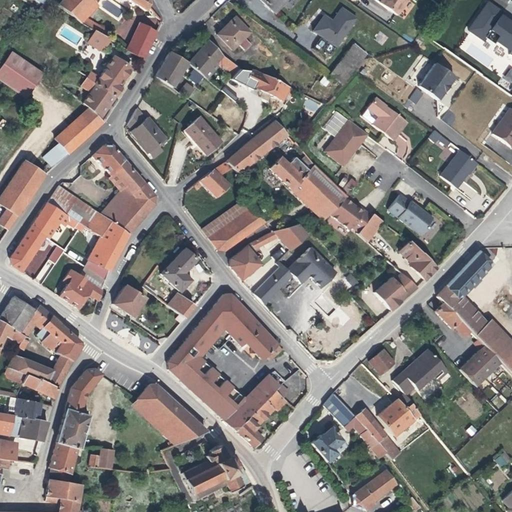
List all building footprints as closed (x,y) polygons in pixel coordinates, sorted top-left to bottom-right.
[(63,0),(58,6),(76,20),(94,1),(94,0),(129,0),(145,11),(149,6),(150,4),(148,0),(63,0)] [(283,0),(260,0),(272,12),(283,0)] [(408,0),(380,0),(379,2),(397,15),(408,0)] [(99,6),(94,1),(76,20),(82,24),(99,6)] [(511,51),(511,19),(486,2),(467,30),(483,41),(491,30),(500,36),(496,41),(511,51)] [(356,19),(341,8),(333,21),(324,16),(319,24),(313,31),(336,48),(356,19)] [(250,33),(234,17),(224,27),(216,35),(231,51),(237,45),(244,39),(250,33)] [(93,23),(89,29),(94,32),(106,38),(109,33),(93,23)] [(138,24),(125,51),(142,61),(156,33),(151,31),(138,24)] [(106,38),(94,32),(88,44),(102,52),(108,40),(106,38)] [(250,45),(244,39),(237,45),(243,51),(250,45)] [(239,69),(224,58),(207,40),(196,54),(187,64),(194,70),(202,77),(206,80),(218,66),(232,78),(239,69)] [(352,44),(328,75),(341,85),(365,54),(352,44)] [(42,74),(10,52),(0,67),(0,79),(26,98),(42,74)] [(171,88),(186,63),(186,62),(169,52),(162,64),(154,77),(154,78),(171,88)] [(91,72),(86,78),(97,86),(115,97),(121,87),(119,86),(125,77),(131,69),(113,57),(99,78),(91,72)] [(431,65),(414,87),(424,94),(434,102),(451,79),(431,65)] [(511,68),(510,67),(503,77),(511,83),(511,68)] [(255,70),(248,69),(243,81),(247,83),(265,92),(262,98),(265,100),(269,102),(273,96),(282,101),(289,87),(255,70)] [(202,77),(194,70),(187,78),(196,85),(202,77)] [(88,108),(100,120),(109,106),(115,97),(97,86),(86,78),(82,86),(91,93),(83,104),(88,108)] [(222,90),(232,98),(243,86),(233,78),(222,90)] [(177,94),(186,99),(193,89),(186,83),(177,94)] [(307,96),(301,106),(314,114),(320,104),(307,96)] [(406,123),(374,98),(366,109),(360,116),(371,125),(392,141),(398,133),(397,133),(399,130),(400,130),(406,123)] [(181,122),(191,107),(184,103),(175,118),(181,122)] [(47,164),(51,169),(57,164),(102,122),(100,120),(88,108),(54,140),(58,144),(42,158),(47,164)] [(511,109),(511,108),(492,133),(511,148),(511,109)] [(164,139),(146,118),(144,120),(142,118),(135,110),(126,125),(130,131),(129,132),(147,154),(156,146),(164,139)] [(353,152),(366,135),(348,120),(347,121),(335,111),(322,128),(334,138),(323,153),(342,167),(350,156),(349,156),(352,151),(353,152)] [(220,142),(198,117),(183,130),(194,144),(204,156),(220,142)] [(274,122),(224,162),(231,168),(237,174),(286,135),(274,122)] [(434,130),(428,138),(444,149),(450,141),(434,130)] [(103,146),(92,155),(105,170),(110,176),(108,178),(119,191),(99,214),(110,222),(128,235),(154,205),(154,196),(111,146),(103,146)] [(156,146),(147,154),(152,159),(161,151),(156,146)] [(178,186),(182,151),(171,150),(167,185),(178,186)] [(475,162),(459,150),(439,176),(455,188),(465,175),(475,162)] [(344,199),(346,197),(313,165),(305,155),(298,162),(293,158),(286,165),(279,158),(268,169),(281,181),(322,221),(328,215),(344,199)] [(0,225),(7,230),(44,175),(23,162),(0,196),(0,205),(6,210),(0,218),(0,225)] [(209,171),(191,186),(196,191),(201,186),(206,190),(213,198),(228,185),(218,176),(231,168),(224,162),(209,171)] [(41,169),(45,174),(51,169),(47,164),(41,169)] [(346,175),(338,184),(349,194),(357,184),(346,175)] [(58,186),(46,204),(85,227),(96,212),(58,186)] [(408,203),(398,195),(386,210),(420,236),(427,227),(425,225),(431,219),(421,211),(420,212),(415,208),(416,207),(409,202),(408,203)] [(263,222),(243,198),(200,229),(215,250),(223,251),(262,223),(263,222)] [(357,233),(370,215),(362,210),(361,212),(354,207),(344,199),(328,215),(348,230),(350,228),(357,233)] [(10,266),(19,272),(24,266),(43,238),(48,241),(59,224),(64,227),(66,225),(87,236),(90,231),(85,227),(46,204),(9,258),(10,266)] [(100,238),(100,237),(110,222),(99,214),(96,212),(85,227),(90,231),(100,238)] [(357,233),(356,234),(365,243),(381,222),(371,214),(370,215),(357,233)] [(80,273),(102,287),(108,271),(128,235),(110,222),(100,237),(100,238),(87,261),(80,273)] [(296,225),(271,232),(276,237),(287,250),(305,236),(296,225)] [(271,232),(264,235),(269,241),(276,237),(271,232)] [(228,267),(239,280),(251,271),(259,264),(251,255),(256,251),(254,249),(269,241),(264,235),(250,242),(229,259),(228,267)] [(44,247),(48,241),(43,238),(24,266),(27,268),(42,246),(44,247)] [(407,242),(398,252),(408,263),(406,265),(423,281),(430,274),(436,268),(436,267),(407,242)] [(56,245),(48,259),(55,263),(63,249),(56,245)] [(262,305),(290,276),(298,284),(306,276),(319,288),(334,273),(308,247),(285,270),(280,264),(277,267),(278,267),(277,268),(252,294),(262,305)] [(183,250),(159,275),(178,292),(188,281),(186,279),(186,278),(187,277),(188,276),(188,274),(187,272),(187,271),(186,270),(185,269),(193,260),(183,250)] [(511,376),(511,354),(457,297),(459,295),(462,292),(469,285),(472,288),(478,281),(475,278),(482,271),(489,264),(477,252),(435,296),(442,303),(469,332),(478,341),(483,346),(499,363),(511,376)] [(482,271),(475,278),(478,281),(485,274),(482,271)] [(66,285),(58,298),(66,303),(76,310),(87,295),(97,301),(100,292),(77,277),(69,272),(62,282),(66,285)] [(406,296),(415,287),(399,272),(391,280),(389,277),(372,293),(389,311),(399,302),(397,299),(403,294),(406,296)] [(80,273),(77,277),(100,292),(102,287),(80,273)] [(341,279),(346,289),(357,283),(352,273),(341,279)] [(144,281),(140,287),(153,297),(157,291),(144,281)] [(132,318),(144,299),(124,285),(111,304),(132,318)] [(472,288),(469,285),(462,292),(465,295),(472,288)] [(166,306),(175,295),(166,289),(157,300),(166,306)] [(403,294),(397,299),(399,302),(402,300),(406,296),(403,294)] [(166,306),(183,319),(193,307),(185,301),(184,302),(175,295),(166,306)] [(219,325),(240,347),(260,328),(228,295),(222,295),(207,313),(219,325)] [(457,297),(511,354),(511,342),(490,320),(486,323),(459,295),(457,297)] [(12,298),(0,315),(0,322),(19,334),(33,311),(12,298)] [(463,338),(469,332),(442,303),(433,311),(450,329),(452,327),(463,338)] [(43,313),(36,307),(33,311),(19,334),(23,336),(26,338),(35,325),(43,313)] [(340,328),(350,318),(338,307),(328,317),(340,328)] [(79,347),(79,342),(61,327),(59,325),(43,312),(43,313),(35,325),(40,330),(36,335),(42,341),(41,343),(53,352),(59,355),(70,361),(79,347)] [(243,400),(195,353),(219,325),(207,313),(166,363),(167,371),(233,431),(273,391),(277,387),(266,376),(243,400)] [(114,316),(108,324),(118,331),(124,322),(114,316)] [(19,334),(0,322),(0,344),(4,336),(19,344),(23,336),(19,334)] [(260,328),(240,347),(243,351),(248,347),(250,349),(255,354),(260,359),(268,352),(273,357),(280,350),(260,328)] [(26,338),(23,336),(19,344),(17,348),(23,351),(28,339),(26,338)] [(468,360),(458,370),(474,387),(499,363),(483,346),(478,341),(474,345),(479,350),(468,360)] [(393,363),(382,349),(366,362),(378,376),(393,363)] [(415,390),(431,376),(436,380),(446,372),(426,350),(416,359),(419,362),(414,365),(402,376),(410,385),(415,390)] [(44,382),(56,388),(70,361),(59,355),(50,371),(44,382)] [(12,356),(6,367),(25,375),(44,382),(50,371),(12,356)] [(400,373),(402,376),(414,365),(419,362),(416,359),(400,373)] [(64,406),(48,467),(50,468),(58,470),(57,482),(67,484),(69,474),(70,474),(76,449),(78,449),(86,418),(87,412),(80,410),(84,396),(100,375),(91,369),(84,370),(69,389),(64,406)] [(402,393),(410,385),(402,376),(400,373),(399,373),(390,381),(402,393)] [(44,382),(25,375),(20,384),(47,396),(53,398),(56,388),(44,382)] [(202,434),(205,432),(154,385),(147,386),(136,399),(135,399),(181,442),(202,434)] [(0,395),(9,397),(14,399),(16,393),(0,389),(0,395)] [(261,432),(256,427),(267,415),(273,410),(276,412),(286,402),(273,391),(233,431),(251,447),(259,438),(257,436),(261,432)] [(392,436),(418,415),(409,404),(403,409),(391,395),(387,398),(391,404),(383,410),(376,416),(392,436)] [(12,416),(35,420),(37,410),(38,404),(14,399),(9,397),(7,405),(14,407),(12,416)] [(325,408),(329,414),(341,403),(336,398),(325,408)] [(181,442),(135,399),(129,406),(173,446),(181,442)] [(351,420),(354,417),(341,403),(329,414),(342,428),(351,420)] [(5,415),(12,416),(14,407),(7,405),(5,415)] [(363,409),(354,417),(365,430),(375,443),(384,435),(363,409)] [(5,415),(0,413),(0,435),(8,436),(8,435),(12,416),(5,415)] [(12,416),(8,435),(29,439),(41,441),(46,422),(35,420),(12,416)] [(354,417),(351,420),(361,433),(365,430),(354,417)] [(471,437),(477,431),(471,425),(465,430),(471,437)] [(316,450),(325,462),(335,453),(331,449),(340,441),(329,428),(320,436),(320,435),(310,443),(316,450)] [(375,443),(365,430),(361,433),(358,435),(378,458),(384,453),(375,443)] [(399,453),(384,435),(375,443),(384,453),(390,461),(399,453)] [(0,439),(0,446),(14,449),(15,442),(0,439)] [(247,482),(236,465),(233,458),(225,457),(219,445),(203,453),(202,454),(205,461),(179,473),(192,500),(223,486),(226,493),(247,482)] [(14,449),(0,446),(0,459),(6,460),(12,461),(13,453),(14,449)] [(88,466),(89,467),(109,469),(111,450),(100,448),(98,457),(89,456),(88,466)] [(494,460),(501,468),(510,459),(504,452),(494,460)] [(0,511),(0,467),(5,469),(6,460),(0,459),(0,511),(81,511),(82,511),(77,511),(80,486),(80,485),(67,484),(57,482),(58,470),(50,468),(48,481),(47,481),(44,497),(59,499),(57,511),(0,511)] [(383,471),(360,488),(371,502),(394,485),(383,471)] [(371,502),(360,488),(349,495),(350,506),(359,511),(371,502)] [(511,511),(511,490),(501,501),(508,507),(505,510),(506,511),(511,511)] [(418,507),(410,497),(406,500),(412,511),(418,507)]
